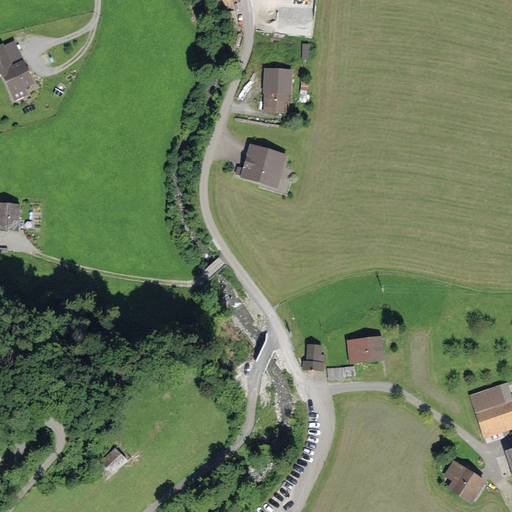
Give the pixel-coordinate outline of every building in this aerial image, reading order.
[(12,65),(3,46),(0,47),(0,77),(2,76),(14,103),(27,97),(24,91),(33,87),(22,61),(12,65)] [(265,70),(264,96),(290,97),(291,71),(265,70)] [(290,97),(264,96),(263,114),(289,115),(290,97)] [(287,157),(251,147),(241,180),(276,191),(287,157)] [(19,207),(0,205),(0,233),(18,235),(19,207)] [(293,318),(283,323),(288,334),(298,329),(293,318)] [(382,340),(347,343),(349,365),(384,362),(382,340)] [(302,372),(324,373),(325,356),(321,356),(322,347),(307,346),(307,362),(303,362),(302,372)] [(355,367),(342,369),(343,378),(356,377),(355,367)] [(342,369),(327,370),(328,382),(343,380),(343,378),(342,369)] [(511,400),(506,384),(470,396),(485,439),(511,430),(511,400)] [(115,451),(100,465),(111,477),(126,463),(115,451)] [(487,487),(453,463),(444,477),(453,483),(447,491),(472,508),(487,487)]
